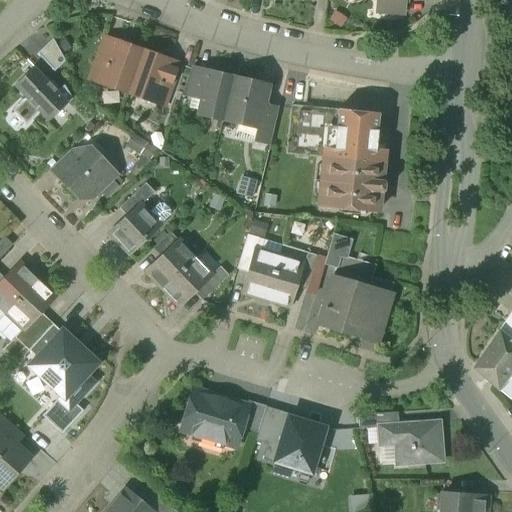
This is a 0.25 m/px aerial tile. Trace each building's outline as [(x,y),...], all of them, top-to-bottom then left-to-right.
[(402,2),(379,0),(377,0),(377,13),(401,15),(402,2)] [(115,43),(103,39),(94,65),(105,69),(100,84),(126,93),(141,51),(115,42),(115,43)] [(52,40),(36,54),(53,72),(64,62),(52,40)] [(168,61),(141,51),(126,93),(164,107),(179,66),(167,62),(168,61)] [(56,92),(33,68),(12,86),(38,113),(47,122),(67,104),(56,92)] [(190,70),(182,94),(202,99),(208,74),(190,70)] [(232,77),(208,72),(202,99),(198,116),(222,121),(222,120),(232,79),(232,77)] [(267,87),(232,79),(222,120),(256,128),(257,128),(263,104),(267,87)] [(63,86),(56,92),(67,104),(71,100),(63,86)] [(38,113),(24,99),(11,111),(17,117),(16,118),(19,121),(20,120),(25,126),(38,113)] [(278,108),(263,104),(257,128),(256,128),(252,143),(269,146),(278,108)] [(337,111),(291,106),(286,154),(323,158),(323,149),(333,150),(337,111)] [(377,115),(337,111),(333,150),(323,149),(323,158),(362,162),(363,161),(382,163),(383,151),(374,150),(377,115)] [(111,169),(90,148),(77,160),(58,178),(57,179),(77,201),(87,192),(94,199),(114,180),(107,173),(111,169)] [(69,151),(50,169),(58,178),(77,160),(69,151)] [(362,162),(323,158),(318,206),(378,212),(380,194),(382,194),(384,193),(384,184),(383,182),(381,181),(382,163),(363,161),(362,162)] [(145,184),(118,209),(127,217),(139,205),(140,206),(153,193),(145,184)] [(163,205),(158,204),(147,214),(158,226),(169,216),(169,211),(163,205)] [(140,206),(139,205),(127,217),(108,235),(128,255),(158,226),(147,214),(140,206)] [(169,233),(152,249),(160,258),(178,242),(169,233)] [(259,239),(246,235),(236,270),(248,274),(255,251),(256,251),(259,239)] [(352,240),(332,235),(323,265),(335,269),(337,270),(341,258),(346,260),(347,258),(352,240)] [(3,238),(0,241),(0,257),(12,246),(3,238)] [(160,258),(145,273),(161,290),(194,259),(178,242),(160,258)] [(256,251),(255,251),(248,274),(242,294),(265,301),(278,258),(256,251)] [(316,256),(304,253),(300,265),(301,265),(294,288),(305,291),(316,256)] [(300,265),(278,258),(265,301),(288,308),(294,288),(301,265),(300,265)] [(375,266),(347,258),(346,260),(341,258),(337,270),(335,269),(332,278),(389,295),(393,285),(371,278),(375,266)] [(194,259),(161,290),(178,308),(194,293),(211,277),(194,259)] [(19,264),(4,279),(5,280),(0,284),(0,308),(5,313),(36,280),(19,264)] [(309,290),(318,293),(326,270),(316,266),(309,290)] [(211,277),(194,293),(202,302),(219,285),(211,277)] [(389,295),(332,278),(318,325),(375,342),(389,295)] [(36,280),(5,313),(21,328),(23,330),(39,312),(40,313),(54,297),(36,280)] [(23,330),(21,328),(13,337),(28,351),(52,325),(40,313),(39,312),(23,330)] [(511,325),(505,320),(497,332),(511,342),(511,325)] [(52,325),(28,351),(37,361),(61,334),(52,325)] [(511,342),(497,332),(472,368),(472,369),(496,390),(511,370),(511,342)] [(61,334),(37,361),(31,368),(62,396),(64,398),(85,376),(95,364),(61,334)] [(511,370),(496,390),(511,402),(511,370)] [(93,384),(85,376),(64,398),(62,396),(57,400),(69,411),(75,404),(93,384)] [(230,405),(208,398),(209,396),(192,391),(179,432),(220,444),(222,438),(236,442),(240,429),(246,407),(245,407),(230,403),(230,405)] [(61,435),(83,412),(75,404),(69,411),(57,400),(42,417),(61,435)] [(264,408),(246,402),(245,407),(246,407),(240,429),(256,434),(264,408)] [(278,449),(287,418),(264,411),(255,442),(266,445),(262,458),(274,461),(278,449)] [(396,413),(356,416),(357,430),(377,429),(377,427),(396,425),(396,413)] [(21,435),(0,416),(0,434),(12,445),(21,435)] [(310,474),(324,429),(287,418),(278,449),(274,461),(274,463),(310,474)] [(396,425),(377,427),(377,429),(378,447),(393,446),(394,466),(440,463),(438,423),(396,425)] [(0,434),(0,486),(1,487),(16,471),(11,468),(23,454),(12,445),(0,434)] [(175,511),(148,489),(136,502),(148,511),(175,511)] [(124,491),(106,511),(148,511),(136,502),(124,491)] [(351,511),(372,511),(372,494),(351,494),(351,511)] [(484,511),(486,498),(440,495),(439,511),(484,511)]
